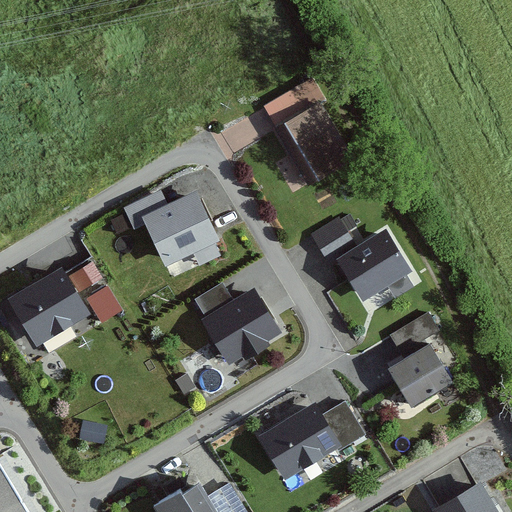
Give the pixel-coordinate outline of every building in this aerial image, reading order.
[(273,130),(308,185),(351,158),(317,103),(273,130)] [(147,224),(166,265),(218,241),(195,193),(168,206),(161,192),(123,210),(132,230),(147,224)] [(337,261),(362,302),(410,272),(383,228),(355,245),(338,217),(309,234),(329,266),(337,261)] [(11,298),(38,345),(91,315),(63,268),(11,298)] [(102,321),(125,308),(111,284),(88,297),(102,321)] [(201,319),(228,364),(282,333),(257,292),(234,305),(221,284),(194,299),(205,317),(201,319)] [(389,369),(411,407),(454,383),(433,345),(389,369)] [(260,437),(285,480),(365,434),(348,404),(323,418),(315,405),(260,437)] [(0,511),(30,511),(0,461),(0,511)] [(154,508),(156,511),(214,511),(197,483),(154,508)] [(433,511),(495,511),(477,484),(433,511)]
